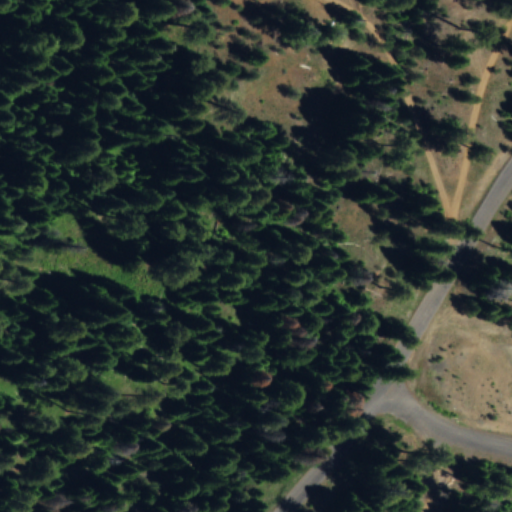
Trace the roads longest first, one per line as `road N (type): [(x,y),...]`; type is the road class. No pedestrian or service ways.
road 1 (tertiary): [(511,190),(286,511)]
road 2 (track): [(470,255),(457,197),(378,35),(341,0)]
road 3 (track): [(511,25),(499,44),(457,197)]
road 4 (track): [(377,388),(427,424),(511,445)]
